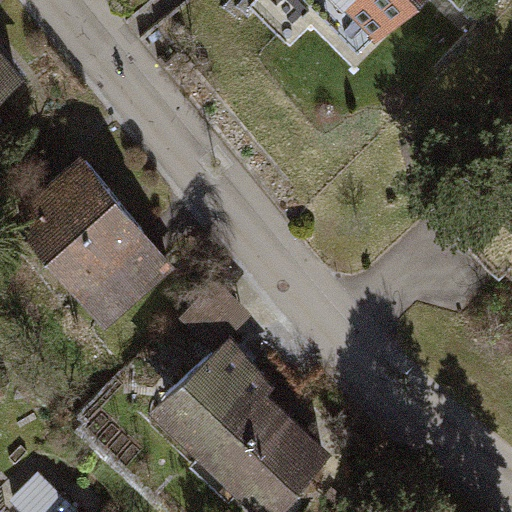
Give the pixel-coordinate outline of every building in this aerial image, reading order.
[(359,0),(390,30),(420,0),(359,0)] [(0,103),(26,83),(0,50),(0,103)] [(0,205),(89,321),(166,262),(76,144),(0,202),(0,205)] [(268,511),(287,511),(336,463),(271,400),(281,390),(236,346),(259,322),(228,292),(189,332),(213,355),(162,408),(268,511)] [(85,511),(38,463),(5,495),(21,511),(85,511)]
